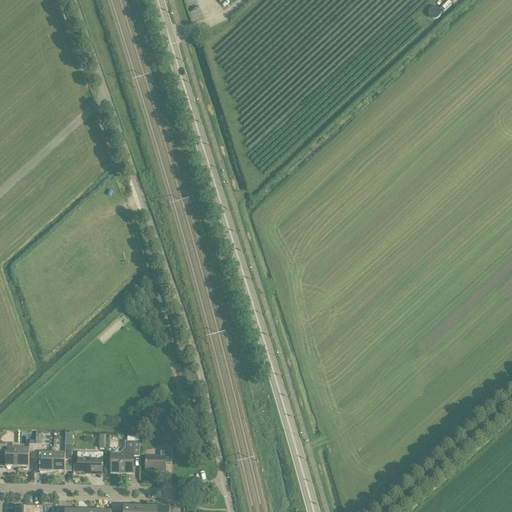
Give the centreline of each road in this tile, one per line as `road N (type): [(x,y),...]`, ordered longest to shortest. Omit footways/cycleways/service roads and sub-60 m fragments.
road 1 (tertiary): [(312,511),(158,0)]
road 2 (unclassified): [(224,481),(204,380),(73,0)]
road 3 (residential): [(2,487),(177,491),(224,481)]
road 4 (track): [(511,405),(394,511)]
